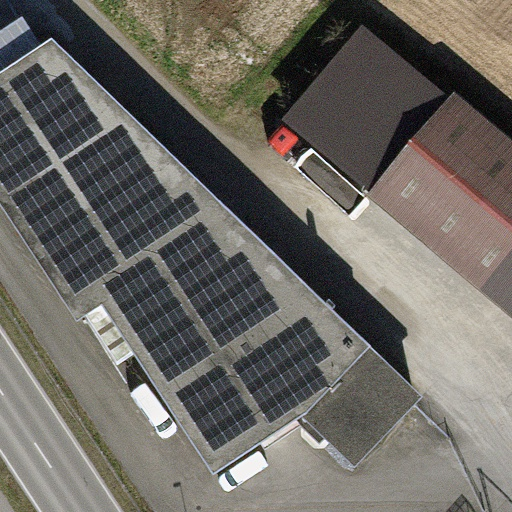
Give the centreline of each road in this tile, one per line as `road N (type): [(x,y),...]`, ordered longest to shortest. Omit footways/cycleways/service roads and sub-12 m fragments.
road 1 (track): [(511,404),(429,346),(317,215),(95,0)]
road 2 (secondary): [(81,511),(0,388)]
